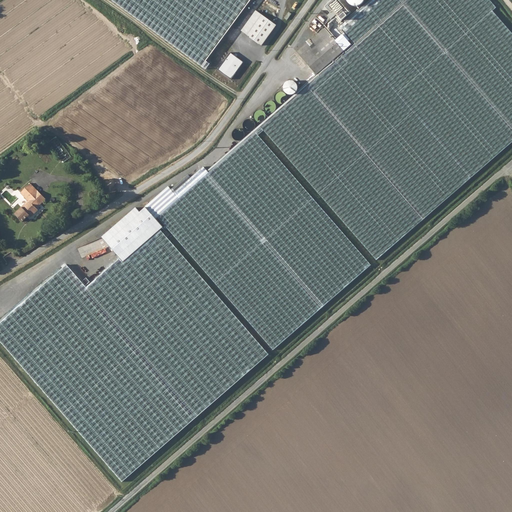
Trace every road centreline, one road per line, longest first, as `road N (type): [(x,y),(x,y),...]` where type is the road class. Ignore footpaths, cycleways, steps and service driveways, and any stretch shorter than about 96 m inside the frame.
road 1 (unclassified): [(113,511),(511,163)]
road 2 (unclassified): [(0,275),(201,150),(312,0)]
road 3 (track): [(105,0),(242,96)]
